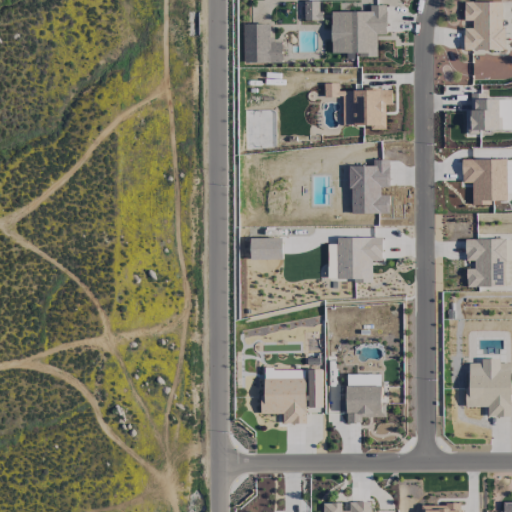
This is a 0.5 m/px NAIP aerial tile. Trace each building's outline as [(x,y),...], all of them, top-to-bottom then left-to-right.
[(305,20),(321,20),(321,1),(305,1),(305,20)] [(463,28),(463,50),(504,49),(504,26),(497,26),(497,11),(502,11),(502,1),(464,2),(464,21),(472,21),(472,28),(463,28)] [(369,12),(331,11),(330,53),(357,53),(357,57),(376,57),(376,34),(386,34),(386,5),(370,5),(369,12)] [(351,102),(371,102),(371,112),(373,112),(373,123),(370,123),(369,129),(385,129),(385,122),(384,122),(384,103),(391,103),(391,90),(355,90),(355,98),(351,98),(351,91),(343,91),(343,125),(351,125),(351,102)] [(511,98),(470,98),(470,131),(511,131),(511,98)] [(511,193),(511,158),(461,160),(462,183),(471,182),(472,202),(507,201),(507,193),(511,193)] [(389,187),(389,160),(373,160),(372,166),(350,166),(349,213),(388,214),(388,195),(381,195),(381,187),(389,187)] [(328,244),(327,279),(352,279),(352,282),(371,282),(371,260),(381,260),(382,238),(336,237),(336,244),(328,244)] [(465,239),(465,261),(474,261),(474,268),(466,269),(466,287),(505,286),(504,239),(465,239)] [(460,356),(449,356),(449,388),(463,388),(464,364),(460,364),(460,356)] [(487,407),(487,417),(511,417),(511,363),(499,363),(499,359),(480,359),(480,363),(467,363),(467,407),(487,407)] [(305,423),(305,369),(262,370),(262,413),(282,413),(282,423),(305,423)] [(511,511),(511,501),(503,502),(502,511),(511,511)] [(322,503),(321,511),(369,511),(370,502),(348,502),(348,510),(341,510),(341,503),(322,503)]
